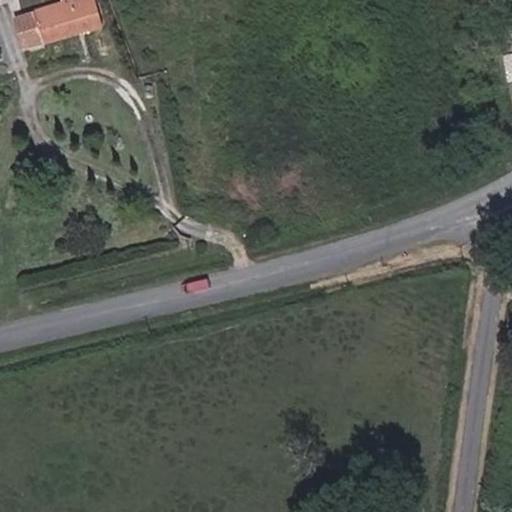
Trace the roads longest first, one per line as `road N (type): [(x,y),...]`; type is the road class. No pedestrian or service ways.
road 1 (tertiary): [(0,336),(256,275),(458,216),(494,194)]
road 2 (unclassified): [(494,194),(499,219),(462,511)]
